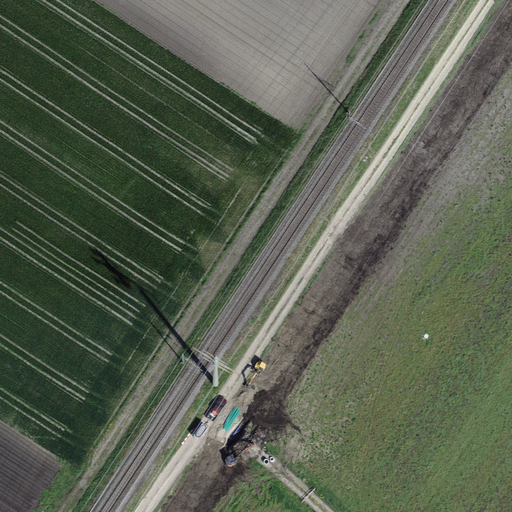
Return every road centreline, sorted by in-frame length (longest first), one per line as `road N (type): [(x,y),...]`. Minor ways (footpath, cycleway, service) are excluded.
road 1 (track): [(22,511),(388,0)]
road 2 (track): [(495,0),(160,511)]
road 3 (track): [(321,511),(219,425)]
